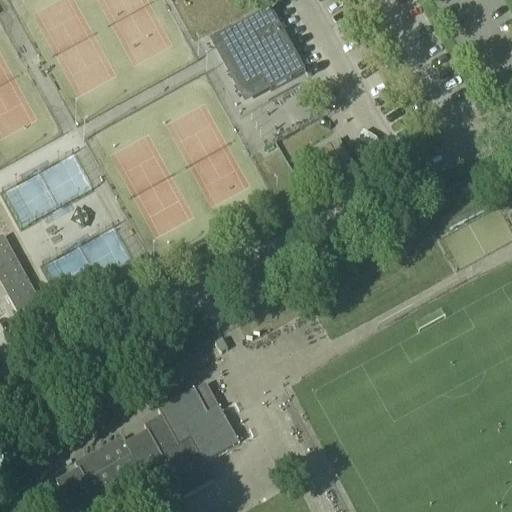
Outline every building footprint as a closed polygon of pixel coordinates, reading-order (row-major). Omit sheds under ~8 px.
[(208,0),(202,0),(189,8),(205,37),(223,27),(208,0)] [(264,81),(269,89),(268,90),(270,93),(304,74),(269,10),(230,32),(219,39),(248,90),(264,81)] [(5,296),(8,302),(25,332),(47,320),(3,239),(0,240),(0,284),(5,284),(11,293),(5,296)] [(221,342),(214,346),(220,356),(227,352),(221,342)] [(143,429),(147,435),(125,446),(122,441),(74,467),(77,473),(55,485),(69,511),(92,511),(93,511),(92,511),(120,511),(155,493),(157,497),(175,487),(183,501),(213,484),(203,467),(238,447),(218,411),(207,417),(194,393),(157,414),(161,419),(143,429)]
